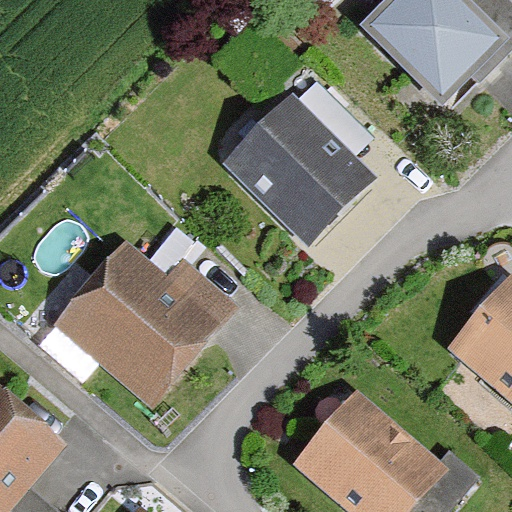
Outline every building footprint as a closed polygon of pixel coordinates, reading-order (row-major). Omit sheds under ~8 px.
[(429,123),(495,55),(438,0),(408,0),(356,53),(429,123)] [(511,0),(476,0),(510,35),(511,33),(511,0)] [(300,266),(368,197),(281,111),(213,180),(300,266)] [(143,430),(230,331),(174,282),(160,298),(114,258),(41,341),(143,430)] [(511,303),(501,294),(438,369),(511,431),(511,303)] [(0,511),(20,511),(64,468),(0,406),(0,511)] [(313,511),(412,511),(437,483),(346,407),(281,485),(313,511)]
